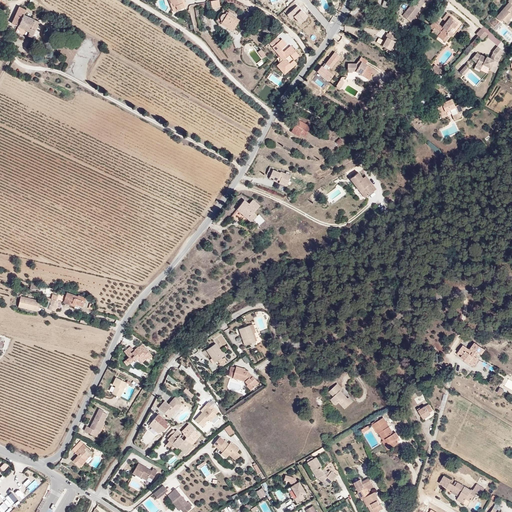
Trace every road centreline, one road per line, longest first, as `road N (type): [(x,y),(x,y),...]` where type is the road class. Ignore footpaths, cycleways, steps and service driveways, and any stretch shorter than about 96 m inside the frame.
road 1 (residential): [(347,0),(245,167),(125,315),(62,450),(36,463)]
road 2 (residential): [(94,497),(166,364),(242,311),(266,305),(280,339),(310,342),(511,276)]
road 3 (residential): [(410,511),(451,374)]
